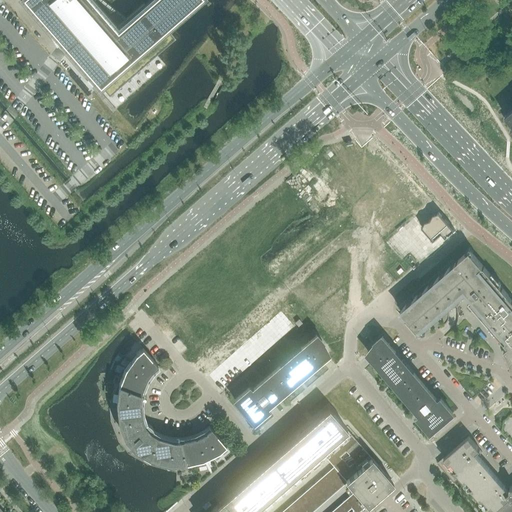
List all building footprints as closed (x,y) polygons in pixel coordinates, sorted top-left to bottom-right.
[(21,0),(95,85),(99,90),(103,86),(110,94),(156,56),(176,38),(169,29),(202,0),(21,0)] [(308,164),(273,189),(312,243),(347,217),(308,164)] [(403,173),(369,203),(397,235),(431,206),(403,173)] [(236,222),(207,253),(255,299),(285,267),(236,222)] [(419,226),(401,241),(412,255),(420,248),(424,252),(433,244),(419,226)] [(511,299),(499,285),(501,283),(492,273),(490,274),(472,253),(474,251),(470,247),(466,250),(467,252),(455,262),(453,259),(398,308),(403,313),(401,315),(397,311),(414,331),(416,329),(420,333),(446,312),(447,313),(447,314),(448,315),(448,316),(448,317),(448,318),(448,319),(447,320),(447,321),(446,322),(445,323),(438,329),(439,329),(445,324),(446,324),(446,323),(447,321),(448,321),(448,320),(448,319),(448,318),(448,317),(448,316),(448,315),(448,314),(448,313),(447,313),(447,312),(446,311),(453,305),(454,306),(455,307),(456,309),(457,311),(457,312),(457,313),(458,314),(458,315),(458,316),(458,317),(458,318),(458,320),(457,322),(456,324),(456,326),(455,327),(454,329),(452,330),(445,337),(452,331),(454,329),(455,328),(456,326),(457,324),(457,323),(458,322),(458,321),(458,320),(458,319),(458,317),(458,316),(458,315),(458,314),(458,313),(457,311),(456,309),(455,308),(455,307),(454,305),(465,295),(470,300),(469,301),(472,305),(507,346),(504,349),(511,366),(511,299)] [(336,251),(306,283),(337,312),(367,281),(336,251)] [(186,272),(149,299),(191,351),(226,325),(186,272)] [(316,335),(293,355),(262,382),(251,390),(249,388),(234,400),(248,415),(253,422),(268,410),(266,407),(275,400),(309,371),(320,361),(328,354),(322,342),(316,335)] [(375,361),(411,404),(421,416),(419,418),(431,433),(453,414),(441,399),(438,401),(403,360),(383,336),(376,342),(368,353),(375,361)] [(134,449),(151,458),(168,463),(186,464),(203,460),(219,452),(226,446),(211,428),(204,434),(197,437),(181,441),(173,441),(173,440),(157,436),(151,432),(144,425),(141,417),(140,401),(141,393),(147,378),(151,371),(158,366),(143,348),(136,354),(125,369),(119,385),(117,403),(119,421),(125,439),(129,436),(137,446),(134,449)] [(219,504),(209,511),(262,511),(325,457),(367,505),(391,484),(385,477),(387,476),(383,471),(377,465),(375,467),(364,454),(366,452),(357,441),(354,443),(343,430),(346,428),(328,408),(314,421),(309,425),(311,428),(305,433),(302,436),(299,434),(290,441),(292,444),(285,451),(283,452),(280,450),(271,458),(273,461),(264,469),(261,467),(252,475),(254,478),(251,480),(245,485),(242,483),(219,504)] [(511,511),(511,486),(510,487),(510,491),(510,492),(476,453),(480,450),(469,437),(444,459),(446,461),(443,464),(446,467),(443,469),(454,483),(460,477),(465,483),(467,481),(473,487),(471,489),(481,501),(483,499),(489,506),(487,507),(490,511),(493,511),(500,507),(503,511),(511,511)]
